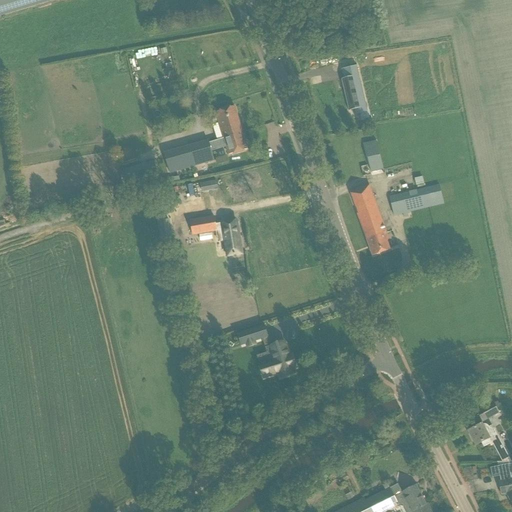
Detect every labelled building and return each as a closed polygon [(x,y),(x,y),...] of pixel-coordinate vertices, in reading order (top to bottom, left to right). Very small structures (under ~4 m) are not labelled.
[(0,0),(0,17),(56,0),(0,0)] [(367,112),(356,66),(351,67),(354,76),(343,79),(341,79),(349,111),(354,110),(356,115),(367,112)] [(215,112),(219,123),(213,125),(216,134),(221,133),(223,139),(242,133),(234,106),(224,109),(215,112)] [(247,149),(242,133),(223,139),(215,141),(218,150),(226,147),(228,155),(247,149)] [(214,161),(208,140),(164,153),(170,174),(214,161)] [(371,172),(383,169),(376,142),(364,144),(371,172)] [(119,170),(123,186),(159,176),(154,161),(119,170)] [(217,188),(216,181),(200,184),(201,191),(217,188)] [(369,186),(360,189),(350,192),(358,214),(357,214),(373,256),(390,250),(386,241),(389,240),(369,186)] [(409,192),(389,197),(394,216),(403,214),(404,218),(416,215),(415,211),(437,206),(433,191),(410,197),(409,192)] [(236,221),(226,222),(221,223),(215,224),(215,219),(190,223),(192,235),(222,230),(227,257),(242,254),(236,221)] [(170,227),(169,220),(158,222),(159,228),(170,227)] [(263,325),(236,334),(240,345),(245,343),(244,339),(252,336),(254,340),(267,336),(263,325)] [(284,341),(270,346),(274,360),(260,364),(264,376),(278,371),(280,376),(294,372),(292,366),(294,366),(291,355),(288,355),(284,341)] [(497,400),(493,402),(477,411),(482,422),(499,413),(498,411),(502,409),(497,400)] [(482,425),(482,424),(468,432),(476,446),(482,443),(484,447),(490,443),(488,439),(489,439),(489,438),(497,434),(493,427),(492,427),(491,426),(489,427),(488,426),(487,425),(486,424),(485,424),(484,424),(483,424),(482,425)] [(497,466),(499,473),(510,471),(508,464),(497,466)] [(511,478),(508,480),(499,482),(501,495),(506,494),(511,506),(511,478)] [(381,493),(341,511),(384,511),(398,505),(397,504),(403,501),(408,511),(431,511),(427,504),(426,505),(416,486),(402,493),(394,498),(389,489),(386,490),(381,493)]
